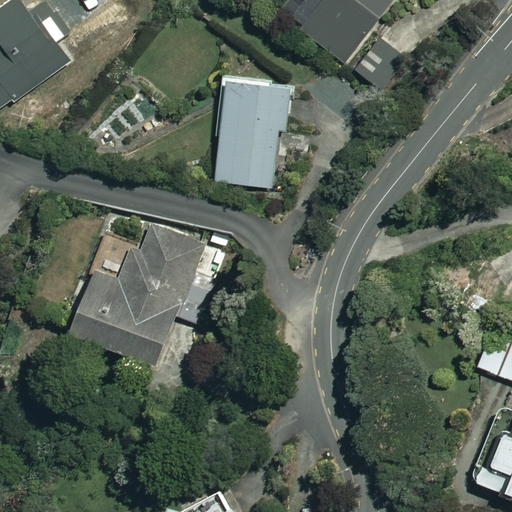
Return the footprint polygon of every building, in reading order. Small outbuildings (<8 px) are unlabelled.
[(0,114),(81,59),(40,0),(17,0),(0,12),(0,114)] [(400,0),(295,0),(284,15),(349,66),(400,0)] [(411,63),(384,41),(358,74),(386,95),(411,63)] [(295,99),(238,88),(220,181),(277,192),(295,99)] [(210,247),(159,229),(149,257),(139,253),(128,284),(106,276),(82,343),(169,373),(187,321),(200,325),(215,281),(200,276),(210,247)] [(511,346),(494,341),(484,373),(511,381),(511,346)] [(511,409),(506,407),(477,485),(511,497),(511,409)] [(225,511),(218,496),(186,511),(225,511)]
